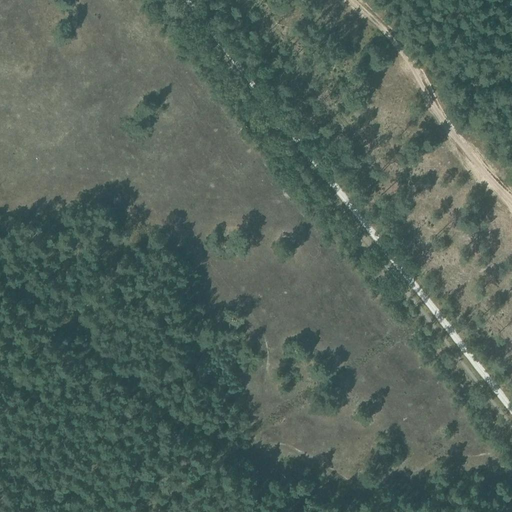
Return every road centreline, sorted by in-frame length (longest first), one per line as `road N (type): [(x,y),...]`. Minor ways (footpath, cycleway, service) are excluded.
road 1 (track): [(511,413),(187,0)]
road 2 (track): [(351,0),(401,50),(511,194)]
